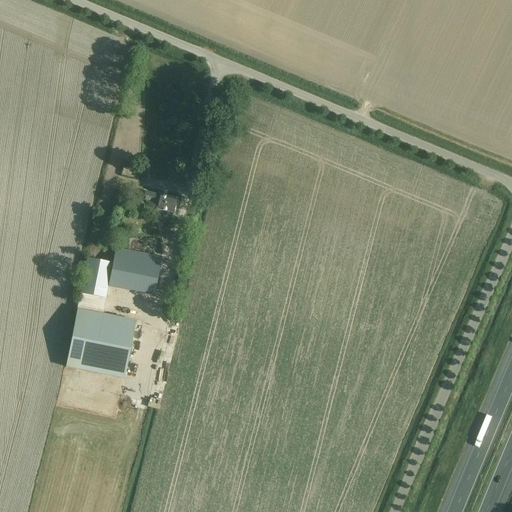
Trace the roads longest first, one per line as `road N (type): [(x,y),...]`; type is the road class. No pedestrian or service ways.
road 1 (unclassified): [(511,183),(70,0)]
road 2 (unknown): [(228,65),(129,393)]
road 3 (unclassified): [(394,511),(511,234)]
road 4 (motorway): [(511,373),(454,511)]
